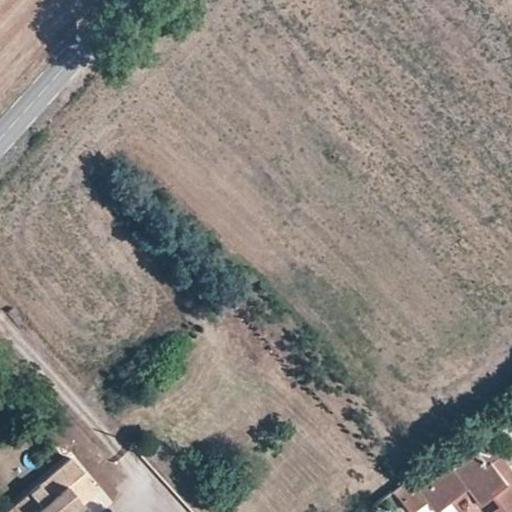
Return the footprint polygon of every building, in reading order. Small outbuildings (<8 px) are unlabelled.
[(475,453),(464,461),(454,469),(467,485),(480,500),(507,480),(489,459),(483,462),(475,453)] [(460,456),(451,463),(454,469),(464,461),(460,456)] [(68,511),(82,501),(95,489),(68,458),(2,511),(68,511)] [(467,485),(454,469),(451,463),(445,459),(425,472),(426,475),(417,483),(426,493),(425,495),(434,508),(467,485)] [(511,511),(511,486),(507,480),(480,500),(486,508),(489,511),(511,511)]
